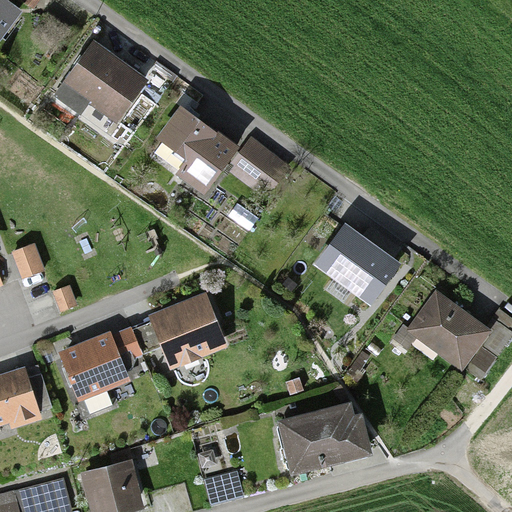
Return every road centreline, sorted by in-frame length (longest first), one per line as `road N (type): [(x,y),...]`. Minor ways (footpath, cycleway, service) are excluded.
road 1 (residential): [(500,299),(78,0)]
road 2 (unclassified): [(229,511),(444,453)]
